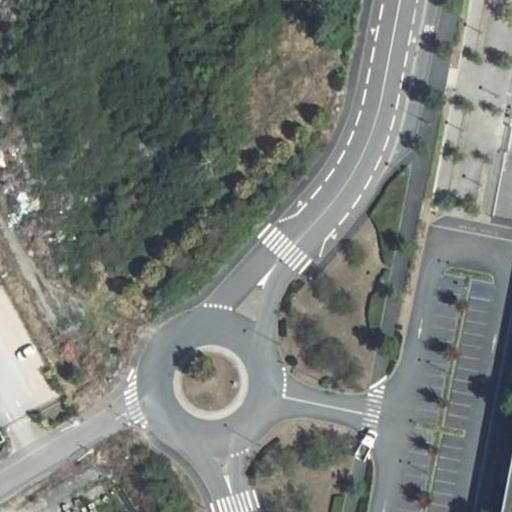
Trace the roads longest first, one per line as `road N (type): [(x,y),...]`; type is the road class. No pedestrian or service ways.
road 1 (residential): [(285,249),(337,199),(383,100),(404,0)]
road 2 (residential): [(0,483),(151,387)]
